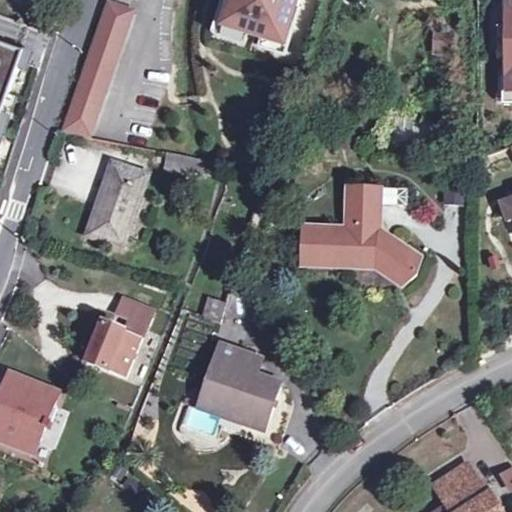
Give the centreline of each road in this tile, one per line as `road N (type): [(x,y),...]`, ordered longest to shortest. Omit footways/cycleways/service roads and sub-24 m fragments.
road 1 (tertiary): [(84,0),(0,247)]
road 2 (residential): [(306,511),(421,408),(511,367)]
